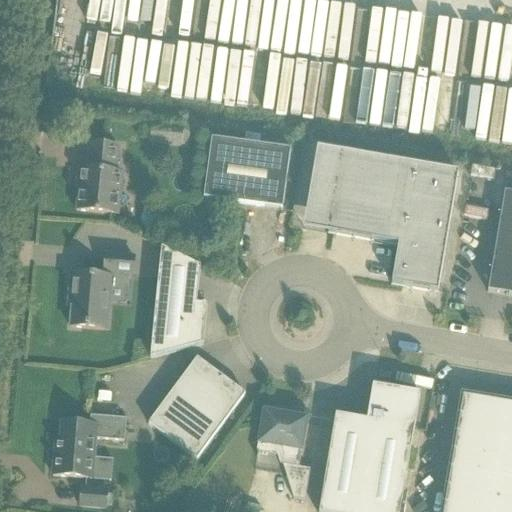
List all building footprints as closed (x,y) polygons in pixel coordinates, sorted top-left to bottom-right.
[(290,152),(210,141),(202,201),(281,211),(290,152)] [(75,213),(111,216),(114,194),(120,195),(123,175),(115,175),(118,149),(88,145),(85,171),(80,171),(75,213)] [(340,154),(326,235),(352,239),(359,241),(397,247),(391,280),(390,286),(424,292),(437,294),(457,174),(366,159),(340,154)] [(511,186),(504,185),(486,294),(511,298),(511,186)] [(199,269),(160,250),(148,361),(202,347),(206,308),(195,307),(199,269)] [(133,259),(105,257),(103,274),(105,275),(105,279),(70,276),(68,297),(72,298),(69,329),(103,332),(106,288),(121,290),(123,276),(131,277),(133,259)] [(245,396),(196,360),(147,426),(196,462),(245,396)] [(374,390),(372,390),(369,410),(368,409),(366,423),(334,418),(318,511),(398,511),(413,431),(419,397),(403,394),(403,393),(402,393),(402,395),(382,392),(382,397),(373,396),(374,390)] [(442,511),(511,511),(511,407),(462,399),(442,511)] [(263,415),(258,446),(256,458),(258,458),(260,446),(281,449),(284,459),(297,462),(296,465),(297,465),(305,422),(285,418),(286,414),(270,411),(270,409),(269,409),(269,410),(264,409),(264,411),(265,411),(264,415),(263,415)] [(58,456),(54,455),(52,478),(87,481),(88,460),(92,460),(94,441),(123,443),(125,421),(90,418),(89,427),(61,425),(58,456)] [(309,471),(282,467),(293,501),(304,503),(309,471)] [(106,492),(80,490),(78,508),(105,510),(106,492)]
